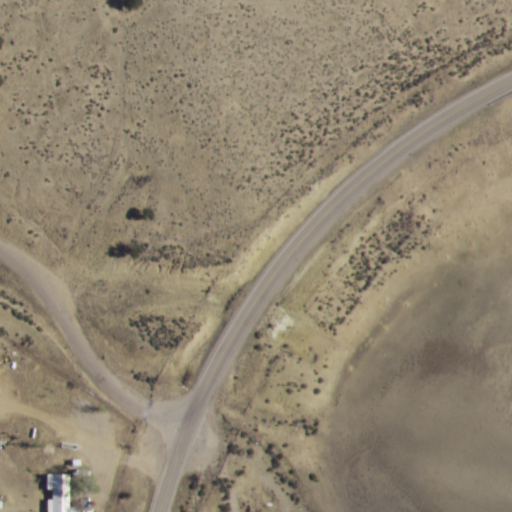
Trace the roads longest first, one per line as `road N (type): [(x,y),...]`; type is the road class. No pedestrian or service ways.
road 1 (secondary): [(162,511),(186,427),(252,296),(325,215),(410,143),(511,85)]
road 2 (secondary): [(186,427),(127,399),(39,281),(0,247)]
